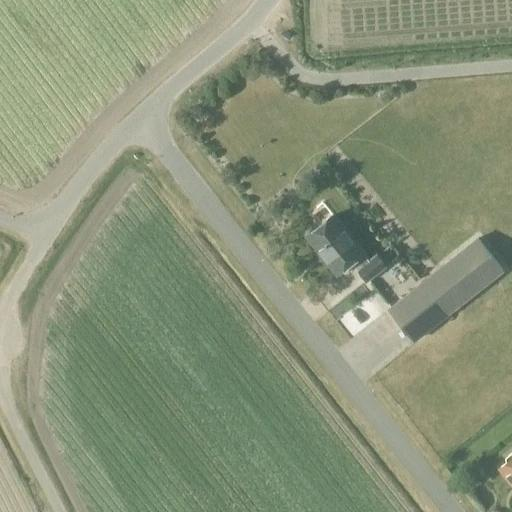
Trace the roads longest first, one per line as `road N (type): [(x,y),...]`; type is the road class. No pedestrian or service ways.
road 1 (unclassified): [(450,511),(138,117)]
road 2 (unclassified): [(138,117),(64,210),(34,225),(0,219)]
road 3 (unclassified): [(138,117),(268,0)]
